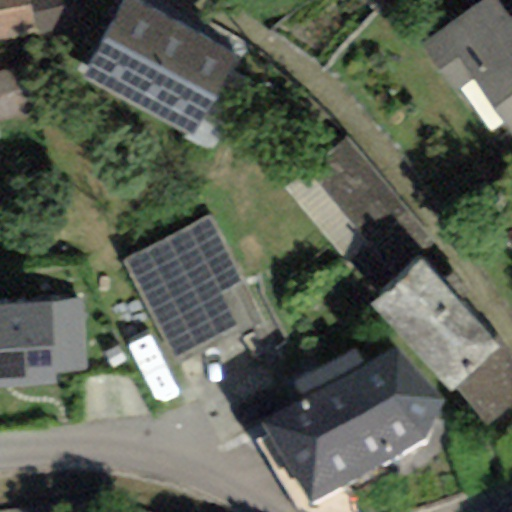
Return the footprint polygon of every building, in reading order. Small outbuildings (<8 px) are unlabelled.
[(0,0),(0,31),(27,26),(28,33),(84,22),(79,0),(0,0)] [(235,48),(145,0),(118,0),(81,69),(191,128),(235,48)] [(411,0),(421,14),(439,0),(411,0)] [(511,11),(510,13),(500,0),(477,0),(424,39),(456,84),(474,71),(511,123),(511,11)] [(345,132),(284,183),(347,258),(408,207),(345,132)] [(210,212),(123,256),(175,360),(251,322),(234,287),(245,281),(210,212)] [(421,249),(371,293),(449,381),(499,337),(421,249)] [(50,291),(0,294),(0,378),(55,375),(55,369),(51,299),(50,291)] [(82,297),(51,299),(55,369),(86,367),(82,297)] [(511,395),(511,353),(499,337),(449,381),(487,419),(510,401),(511,395)] [(301,411),(259,438),(307,511),(324,511),(426,447),(441,413),(401,351),(364,375),(353,358),(292,397),(301,411)]
